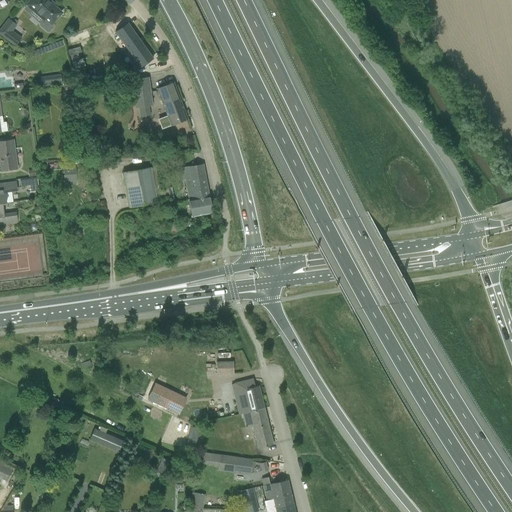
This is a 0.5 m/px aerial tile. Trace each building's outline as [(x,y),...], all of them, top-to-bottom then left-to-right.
[(34,9),(44,18),(40,23),(40,26),(47,32),(50,32),(54,27),(51,25),(61,13),(53,6),(54,5),(48,0),(31,0),(27,5),(33,10),(34,9)] [(17,26),(8,19),(0,29),(0,34),(15,46),(21,38),(12,31),(17,26)] [(115,32),(128,50),(140,41),(127,23),(115,32)] [(86,31),(74,36),(78,46),(90,42),(86,31)] [(140,41),(128,50),(141,68),(153,59),(140,41)] [(69,56),(70,56),(78,53),(81,53),(79,47),(77,48),(68,50),(69,56)] [(79,59),(72,62),(71,62),(73,67),(74,66),(84,63),(82,58),(79,59)] [(61,75),(50,76),(52,86),(62,84),(61,75)] [(134,108),(138,108),(149,106),(152,106),(148,78),(131,80),(134,108)] [(187,120),(173,83),(173,82),(157,88),(168,116),(159,120),(163,129),(187,120)] [(13,140),(0,141),(0,160),(1,171),(17,169),(13,140)] [(189,200),(209,196),(203,164),(179,169),(182,181),(186,180),(189,200)] [(65,184),(76,184),(76,165),(64,166),(65,184)] [(171,200),(169,190),(168,188),(161,189),(157,167),(123,173),(129,207),(171,200)] [(30,186),(37,185),(36,178),(19,180),(20,187),(30,186)] [(0,205),(4,204),(3,193),(17,191),(16,183),(0,184),(0,205)] [(209,196),(189,200),(188,200),(190,207),(192,217),(212,213),(209,196)] [(4,204),(0,205),(0,223),(17,222),(16,213),(2,215),(1,206),(4,205),(4,204)] [(180,232),(179,222),(168,223),(170,233),(180,232)] [(233,363),(223,364),(217,364),(217,374),(233,373),(233,363)] [(252,426),(257,449),(273,445),(264,409),(259,386),(249,389),(247,380),(234,383),(239,402),(242,414),(245,428),(252,426)] [(178,395),(155,384),(147,400),(179,415),(187,399),(184,397),(178,394),(178,395)] [(190,407),(214,406),(213,394),(189,395),(190,407)] [(191,426),(188,436),(196,439),(199,429),(191,426)] [(89,440),(119,453),(124,441),(123,441),(124,439),(109,433),(108,435),(105,433),(100,431),(94,429),(89,440)] [(250,474),(252,460),(204,452),(202,463),(218,466),(218,469),(250,474)] [(169,461),(161,458),(156,472),(163,475),(169,461)] [(0,478),(7,482),(14,467),(1,461),(0,462),(0,478)] [(263,486),(266,502),(273,500),(275,504),(277,504),(279,508),(293,505),(287,480),(263,486)] [(238,491),(242,511),(253,511),(255,511),(254,506),(257,505),(252,488),(238,491)] [(54,493),(48,491),(44,500),(51,502),(54,493)] [(190,505),(202,508),(205,495),(193,492),(190,505)] [(294,511),(293,505),(279,508),(277,504),(275,504),(273,500),(266,502),(268,511),(294,511)] [(186,502),(180,505),(184,511),(190,508),(186,502)]
